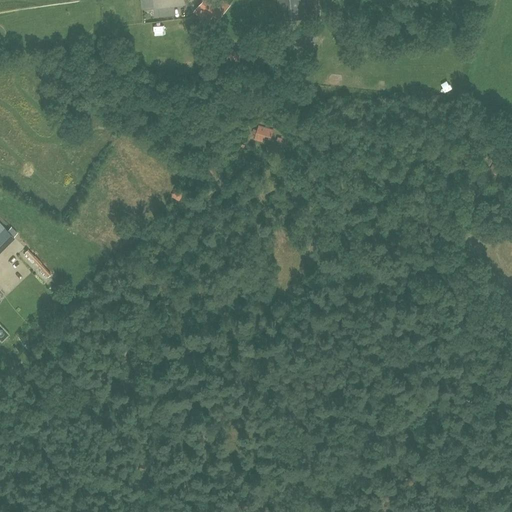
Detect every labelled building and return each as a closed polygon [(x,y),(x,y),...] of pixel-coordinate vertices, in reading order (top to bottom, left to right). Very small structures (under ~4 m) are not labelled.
[(216,23),(229,6),(222,0),(202,0),(193,12),(206,23),(211,18),(216,23)] [(310,16),(308,0),(278,0),(280,19),(310,16)] [(240,52),(228,50),(227,61),(239,63),(240,52)] [(274,129),(259,125),(254,139),(262,142),(264,138),(271,140),(274,129)] [(0,250),(14,237),(2,224),(0,225),(0,250)] [(24,252),(47,276),(51,273),(28,249),(24,252)]
